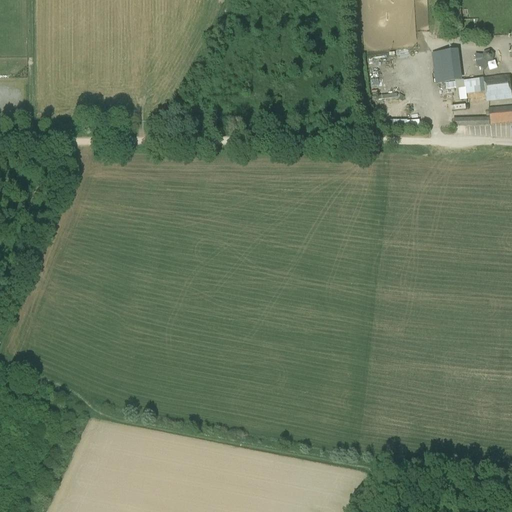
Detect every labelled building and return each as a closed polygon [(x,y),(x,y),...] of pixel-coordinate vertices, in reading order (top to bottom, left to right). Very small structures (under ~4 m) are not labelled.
[(456,51),(431,54),(435,85),(460,82),(456,51)] [(488,66),(486,61),(491,60),(490,52),(474,55),(477,68),(488,66)] [(509,75),(483,78),(486,102),(511,99),(509,75)] [(511,106),(488,109),(489,118),(490,125),(511,123),(511,106)] [(489,118),(453,120),(453,127),(490,126),(489,118)]
